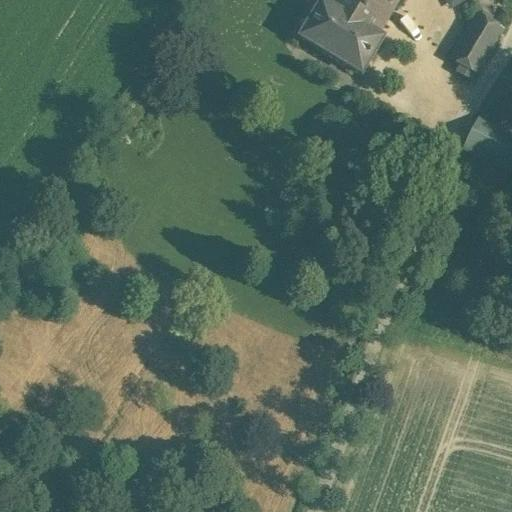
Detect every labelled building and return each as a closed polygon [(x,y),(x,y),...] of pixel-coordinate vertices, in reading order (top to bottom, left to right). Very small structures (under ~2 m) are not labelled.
[(332,0),(327,8),(376,37),(393,10),(375,0),(332,0)] [(375,0),(393,10),(398,0),(375,0)] [(376,37),(327,8),(321,4),(299,41),(361,78),(383,41),(376,37)] [(478,17),(452,61),(461,67),(457,73),(471,82),(475,75),(476,75),(502,32),(488,23),(491,18),(482,13),(479,18),(478,17)] [(511,137),(480,122),(466,150),(511,172),(511,137)]
